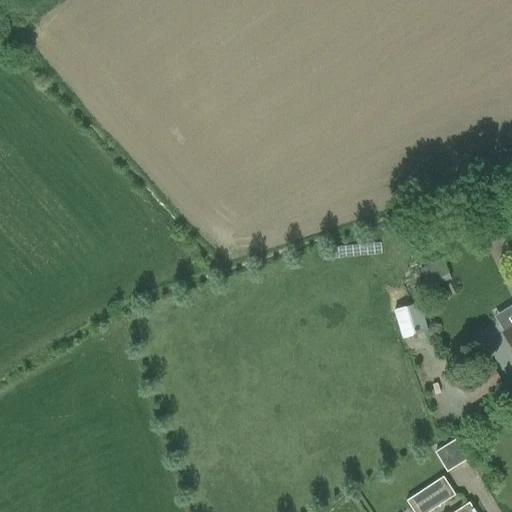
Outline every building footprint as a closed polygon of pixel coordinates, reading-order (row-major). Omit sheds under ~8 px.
[(442,259),(420,269),(429,289),(451,278),(442,259)] [(420,300),(405,305),(393,309),(402,337),(428,329),(420,300)] [(511,348),(511,324),(501,331),(511,348)] [(457,376),(471,401),(504,382),(490,358),(457,376)] [(456,439),(437,449),(447,468),(466,458),(456,439)] [(426,511),(455,494),(443,475),(407,499),(416,511),(426,511)] [(474,511),(468,502),(452,511),(474,511)]
